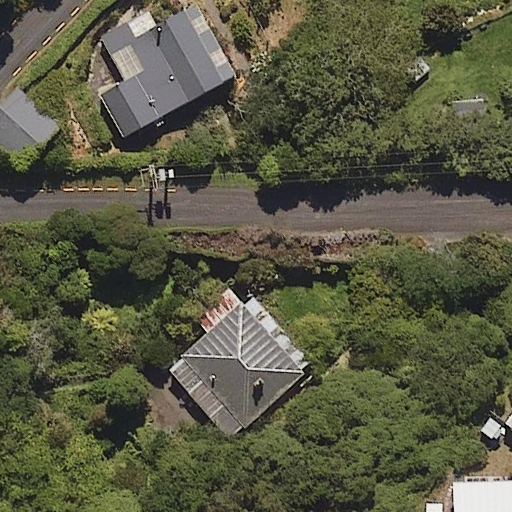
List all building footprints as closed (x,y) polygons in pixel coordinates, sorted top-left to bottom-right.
[(235,64),(195,0),(188,0),(152,22),(144,8),(100,34),(126,75),(99,92),(124,132),(235,64)] [(57,117),(15,81),(0,98),(0,140),(21,159),(57,117)] [(307,367),(230,280),(203,305),(216,320),(166,364),(229,435),(307,367)] [(511,392),(506,389),(493,408),(511,420),(511,392)] [(511,511),(511,472),(453,474),(454,497),(426,497),(426,511),(511,511)]
